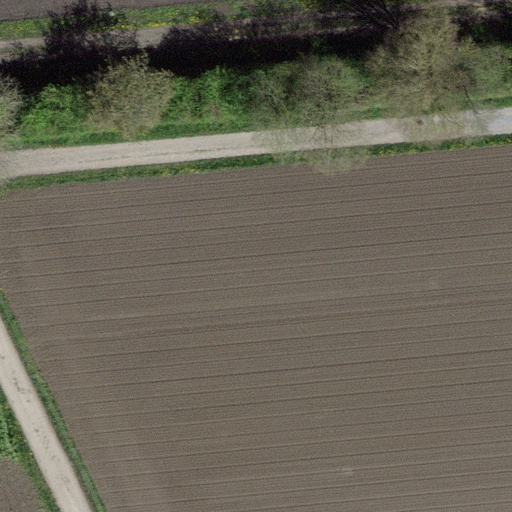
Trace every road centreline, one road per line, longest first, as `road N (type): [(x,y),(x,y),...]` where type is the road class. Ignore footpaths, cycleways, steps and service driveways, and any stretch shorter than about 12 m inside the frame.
road 1 (track): [(511,14),(0,63)]
road 2 (track): [(0,175),(511,129)]
road 3 (track): [(75,511),(0,355)]
